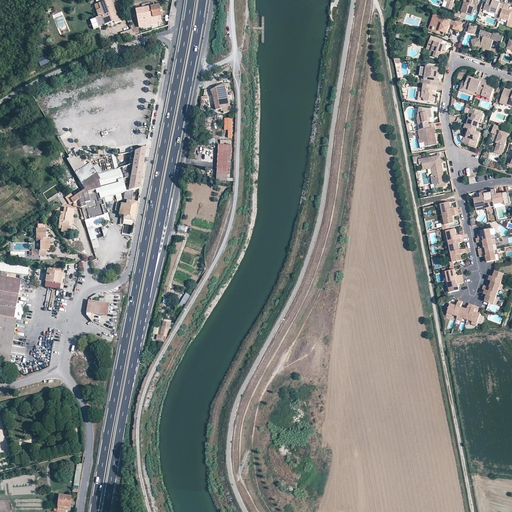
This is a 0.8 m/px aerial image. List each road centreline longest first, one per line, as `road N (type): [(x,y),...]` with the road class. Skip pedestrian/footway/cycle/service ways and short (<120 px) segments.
road 1 (track): [(473,511),(375,0)]
road 2 (primary): [(191,0),(95,511)]
road 3 (unclassified): [(148,282),(169,224),(212,0)]
road 4 (primary): [(148,282),(202,0)]
road 5 (unclassified): [(173,47),(130,268),(122,280),(100,286)]
road 6 (primary): [(105,511),(148,282)]
road 7 (unclassified): [(0,103),(32,82),(158,36)]
road 8 (residential): [(511,76),(455,56),(442,110),(453,162)]
road 9 (unclassified): [(61,369),(84,402),(90,429),(79,511)]
